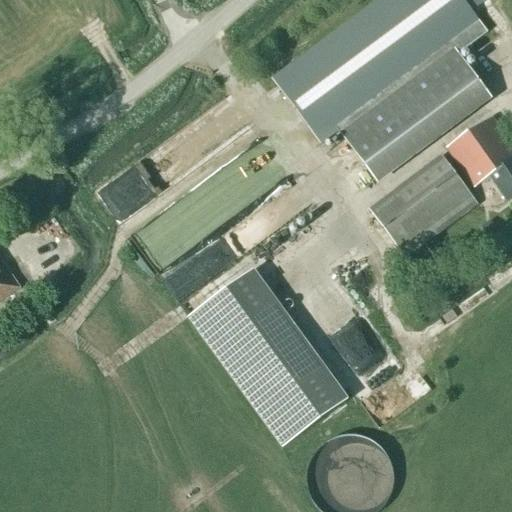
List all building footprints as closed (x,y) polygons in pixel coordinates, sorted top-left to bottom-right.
[(461,0),(378,0),(361,13),(271,80),(320,146),(338,132),(366,169),(377,186),(492,101),(453,47),(481,26),(461,0)] [(509,201),(511,198),(511,147),(491,119),(447,151),(476,191),(493,178),(509,201)] [(149,156),(161,175),(161,176),(168,187),(206,163),(187,133),(149,156)] [(442,158),(369,212),(405,261),(478,207),(442,158)] [(0,302),(20,289),(0,259),(0,302)] [(253,272),(188,319),(283,449),(348,402),(253,272)]
